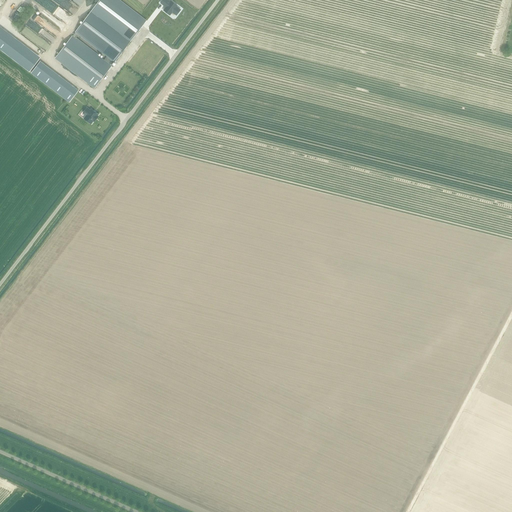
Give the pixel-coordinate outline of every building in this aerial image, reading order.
[(74,34),(73,33),(73,34),(74,35),(73,36),(56,58),(94,88),(111,66),(110,65),(113,61),(114,62),(131,41),(143,25),(148,18),(125,0),(99,0),(92,11),(75,32),(76,32),(74,34)] [(167,0),(162,0),(161,3),(165,6),(165,5),(166,6),(166,7),(164,10),(170,15),(172,12),(173,11),(176,14),(180,9),(176,6),(177,6),(171,1),(170,2),(167,0)] [(0,26),(0,49),(29,72),(41,57),(0,26)] [(31,73),(39,79),(69,102),(78,90),(48,67),(40,61),(31,73)] [(83,112),(87,115),(84,119),(91,124),(94,120),(95,121),(98,117),(97,116),(98,114),(92,109),(91,111),(87,108),(83,112)]
